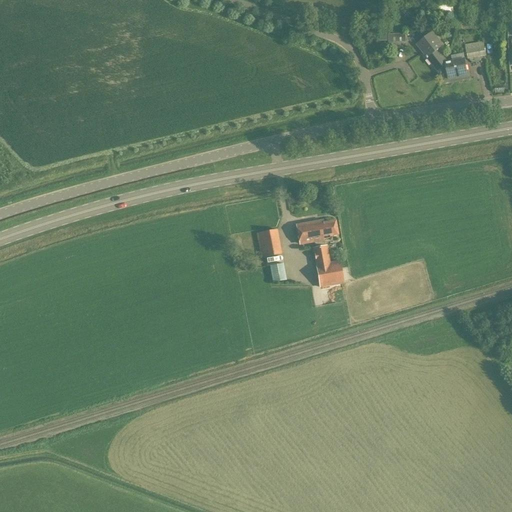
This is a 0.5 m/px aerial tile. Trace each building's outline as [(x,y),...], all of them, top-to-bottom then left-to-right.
[(413,36),(417,43),(425,39),(420,32),(413,36)] [(406,34),(388,34),(384,34),(385,41),(388,41),(388,48),(406,47),(406,34)] [(447,73),(445,63),(443,62),(445,61),(435,48),(441,44),(433,34),(431,34),(417,45),(440,74),(447,73)] [(468,59),(486,56),(483,42),(465,45),(468,59)] [(464,60),(445,63),(447,73),(448,76),(467,73),(464,60)] [(322,221),(308,224),(311,243),(314,242),(315,248),(313,248),(320,288),(344,284),(339,261),(330,263),(327,246),(324,246),(323,237),(330,235),(330,236),(337,235),(335,222),(323,224),(322,221)] [(311,243),(308,224),(297,226),(300,245),(311,243)] [(282,255),(277,230),(256,233),(261,259),(282,255)] [(286,280),(283,264),(269,266),(272,283),(286,280)]
